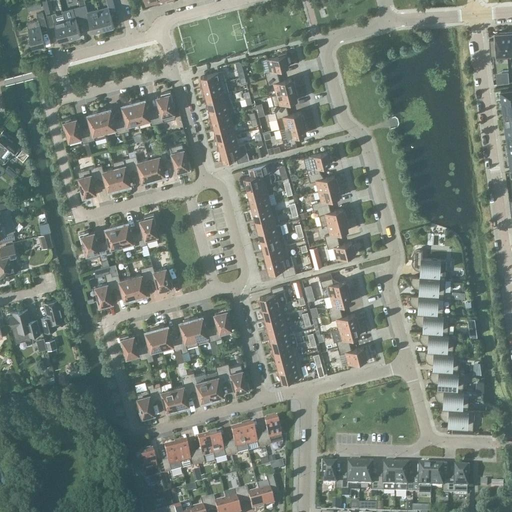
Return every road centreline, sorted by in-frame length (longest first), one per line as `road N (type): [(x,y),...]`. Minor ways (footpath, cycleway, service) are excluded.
road 1 (residential): [(408,365),(386,282),(395,257),(364,140),(340,115),(324,50),(329,37),(388,21)]
road 2 (residential): [(231,291),(112,319),(108,334),(131,423),(147,431),(263,401)]
road 3 (residential): [(204,183),(84,214),(49,114),(68,97)]
road 4 (residential): [(475,15),(503,241)]
road 5 (residential): [(68,97),(61,68),(69,56),(162,32)]
road 6 (residential): [(231,291),(243,268),(223,192),(204,183)]
road 7 (residential): [(303,511),(306,391)]
